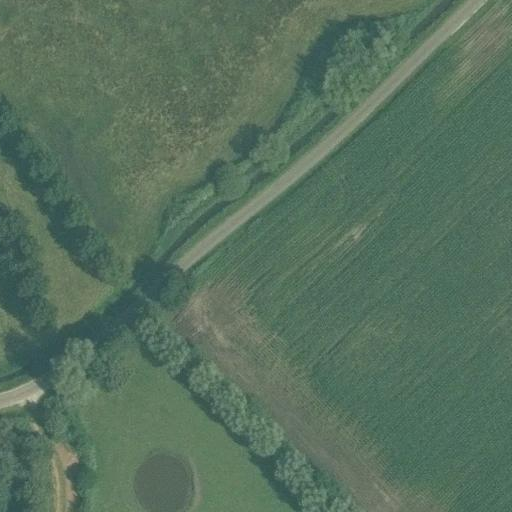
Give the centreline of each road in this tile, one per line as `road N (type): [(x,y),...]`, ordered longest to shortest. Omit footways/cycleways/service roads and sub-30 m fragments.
road 1 (unclassified): [(0,400),(93,344),(291,174),(474,0)]
road 2 (track): [(65,511),(66,473),(24,391)]
